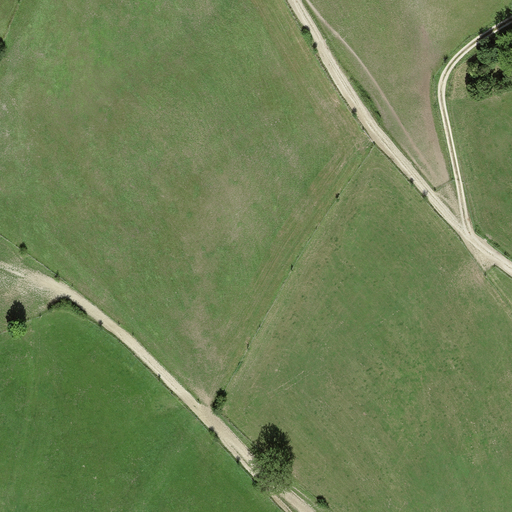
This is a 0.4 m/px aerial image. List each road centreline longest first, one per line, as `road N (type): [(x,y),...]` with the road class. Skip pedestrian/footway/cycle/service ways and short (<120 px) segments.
road 1 (track): [(35,279),(107,324),(303,511)]
road 2 (track): [(511,19),(448,54),(444,82),(467,241),(511,272)]
road 3 (track): [(291,0),(348,97),(467,241)]
road 4 (track): [(35,279),(39,404),(14,511)]
